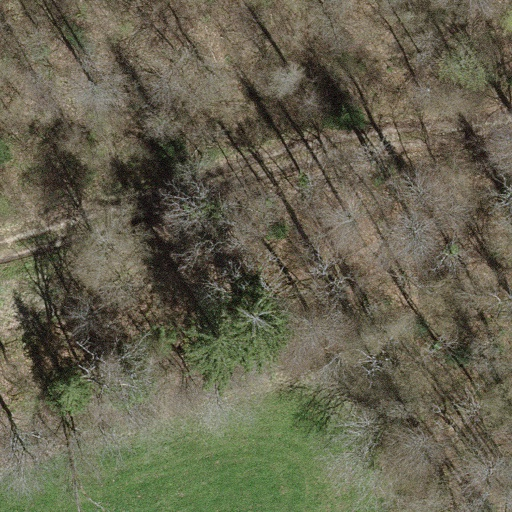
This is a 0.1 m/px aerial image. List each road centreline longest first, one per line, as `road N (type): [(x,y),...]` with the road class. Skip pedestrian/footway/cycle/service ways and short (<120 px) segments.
road 1 (track): [(511,145),(0,245)]
road 2 (track): [(511,339),(349,487)]
